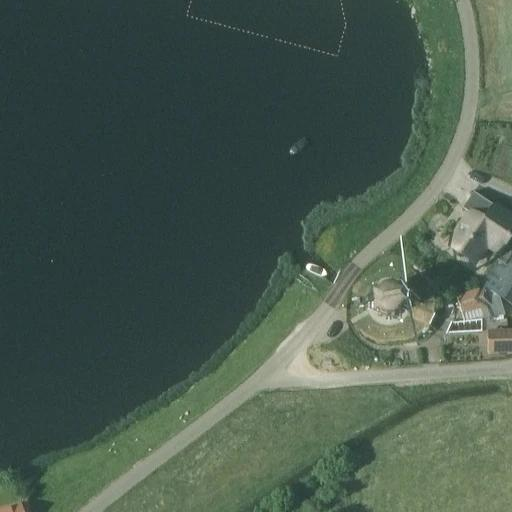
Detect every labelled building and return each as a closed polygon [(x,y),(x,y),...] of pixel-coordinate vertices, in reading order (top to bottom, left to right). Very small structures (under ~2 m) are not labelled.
[(471,213),(446,247),(472,267),(486,247),(500,257),(511,242),(511,240),(511,219),(474,192),(463,207),(471,213)] [(511,241),(481,285),(510,304),(511,305),(511,241)] [(404,309),(405,301),(403,293),(399,287),(391,284),(384,284),(377,287),(372,293),(370,301),(372,309),(377,315),(384,318),(392,318),(399,315),(404,309)] [(486,289),(457,297),(462,315),(481,310),(483,319),(504,316),(500,300),(497,298),(489,300),(486,289)] [(511,352),(511,332),(488,333),(488,353),(511,352)] [(20,505),(0,510),(0,511),(28,511),(26,503),(20,505)]
